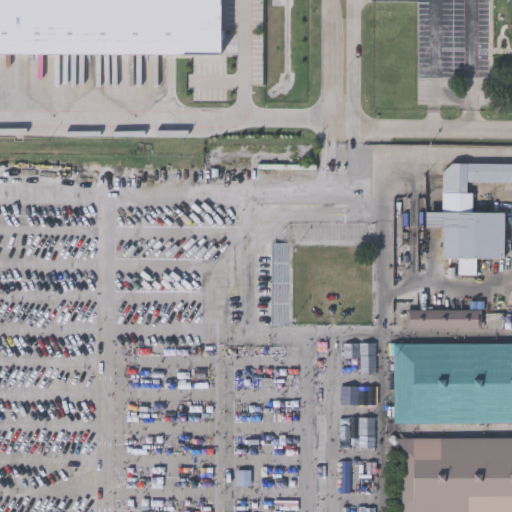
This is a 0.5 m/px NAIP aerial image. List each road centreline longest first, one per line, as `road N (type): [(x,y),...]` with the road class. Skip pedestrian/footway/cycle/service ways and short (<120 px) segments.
road 1 (tertiary): [(333,0),(333,95),(342,123),(354,95),(353,0)]
road 2 (residential): [(511,130),(342,123)]
